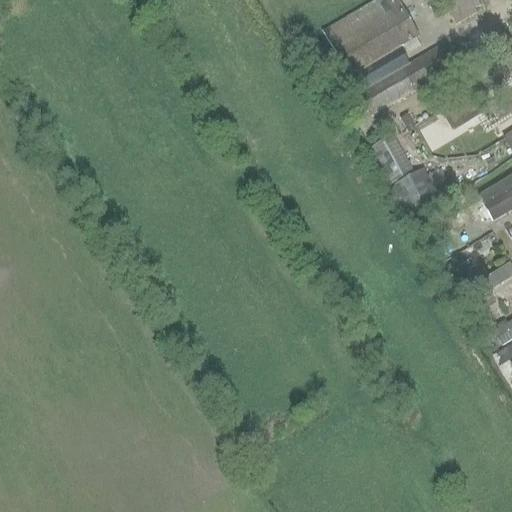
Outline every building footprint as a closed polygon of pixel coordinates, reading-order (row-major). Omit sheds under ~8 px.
[(399,50),(418,39),(395,0),(384,0),(323,35),(348,79),(350,78),(360,96),(359,97),(371,118),(458,68),(445,46),(409,68),(399,50)] [(440,0),(456,27),(477,14),(475,11),(494,0),(440,0)] [(333,61),(325,44),(305,54),(314,71),(333,61)] [(414,173),(395,138),(372,150),(391,186),(414,173)] [(429,177),(425,169),(392,187),(408,217),(443,198),(444,201),(456,195),(443,169),(429,177)] [(511,210),(511,178),(480,196),(485,204),(494,221),(511,210)] [(481,206),(446,218),(451,232),(486,220),(481,206)] [(471,260),(463,265),(468,271),(475,267),(471,260)] [(511,280),(511,268),(509,264),(490,277),(483,267),(467,277),(474,288),(477,286),(485,298),(511,280)] [(504,349),(509,346),(511,343),(511,322),(494,334),(504,349)]
